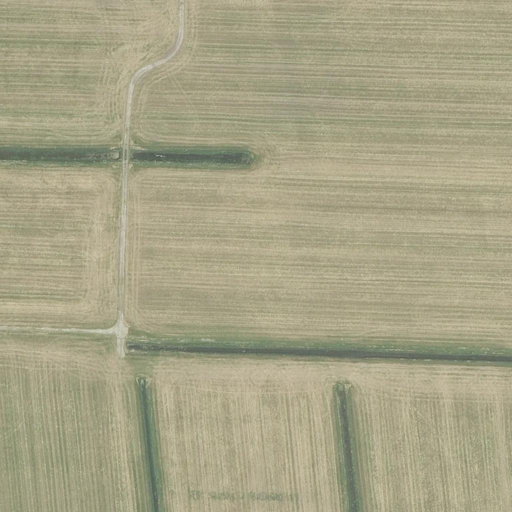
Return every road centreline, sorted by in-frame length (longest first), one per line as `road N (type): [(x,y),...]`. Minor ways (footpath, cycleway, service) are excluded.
road 1 (track): [(180,0),(178,47),(136,74),(130,91),(120,355)]
road 2 (track): [(120,332),(0,327)]
